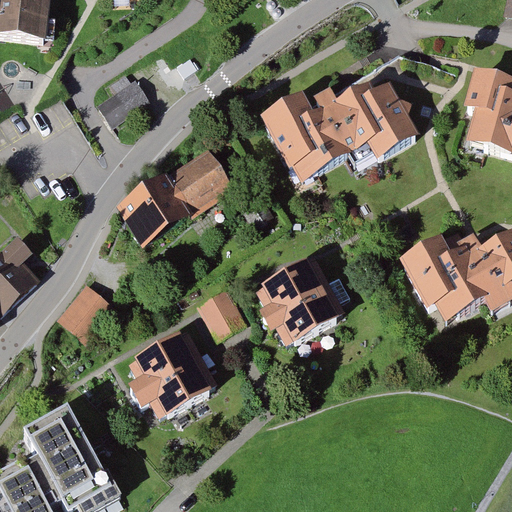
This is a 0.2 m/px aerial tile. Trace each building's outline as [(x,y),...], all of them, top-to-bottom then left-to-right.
[(0,0),(0,42),(31,46),(37,0),(0,0)] [(193,51),(166,70),(180,90),(207,71),(193,51)] [(357,84),(330,99),(337,110),(369,152),(378,167),(385,180),(469,140),(474,121),(464,119),(474,81),(407,62),(399,60),(357,84)] [(511,90),(474,81),(464,119),(474,121),(469,140),(466,155),(511,166),(511,90)] [(138,88),(102,112),(118,136),(154,113),(138,88)] [(303,103),(262,126),(299,191),(369,152),(378,167),(419,144),(389,91),(374,99),(370,92),(337,110),(330,99),(308,112),(303,103)] [(215,159),(125,212),(147,250),(237,197),(215,159)] [(266,204),(245,218),(257,238),(279,224),(266,204)] [(511,239),(482,257),(473,241),(464,246),(459,237),(399,271),(428,320),(445,310),(455,327),(501,301),(509,314),(511,312),(511,239)] [(20,243),(0,261),(0,323),(0,324),(42,285),(27,269),(37,260),(20,243)] [(342,324),(310,266),(260,294),(292,352),(342,324)] [(88,290),(59,328),(87,350),(117,312),(88,290)] [(251,330),(231,295),(199,313),(219,348),(251,330)] [(209,398),(175,342),(126,371),(160,428),(209,398)] [(65,511),(67,511),(93,511),(116,500),(71,418),(26,443),(39,467),(0,488),(0,511),(65,511)]
